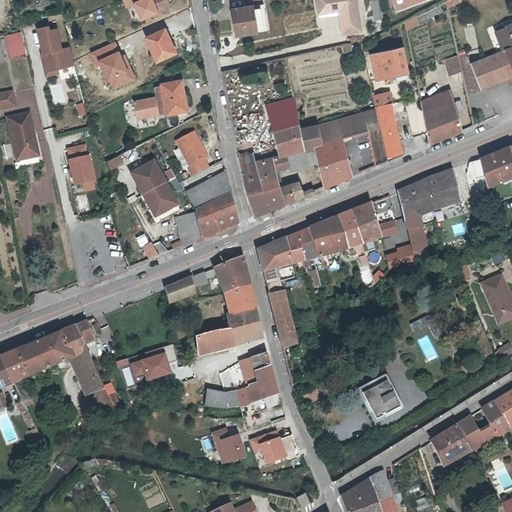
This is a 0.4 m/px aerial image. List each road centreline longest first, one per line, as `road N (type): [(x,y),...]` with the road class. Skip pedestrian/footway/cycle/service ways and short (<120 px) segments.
road 1 (primary): [(511,129),(247,239)]
road 2 (residential): [(332,501),(288,400),(247,239)]
road 3 (primary): [(247,239),(0,337)]
road 4 (residential): [(201,0),(247,239)]
road 5 (residential): [(511,380),(335,491),(332,501)]
